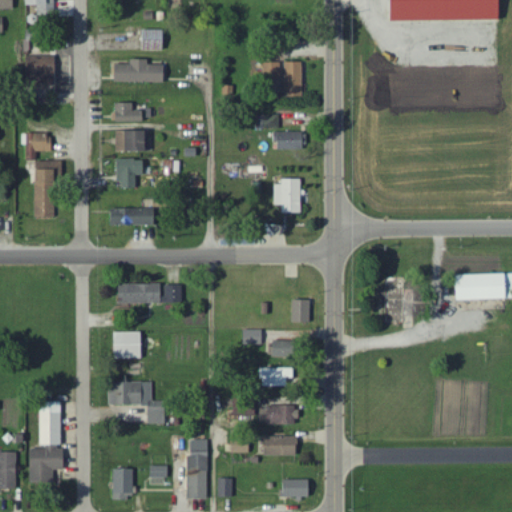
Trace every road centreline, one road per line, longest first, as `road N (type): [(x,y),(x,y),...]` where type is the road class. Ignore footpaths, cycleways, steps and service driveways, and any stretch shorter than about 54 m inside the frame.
road 1 (residential): [(84,511),(80,0)]
road 2 (residential): [(336,511),(337,0)]
road 3 (residential): [(336,258),(0,256)]
road 4 (residential): [(337,229),(511,227)]
